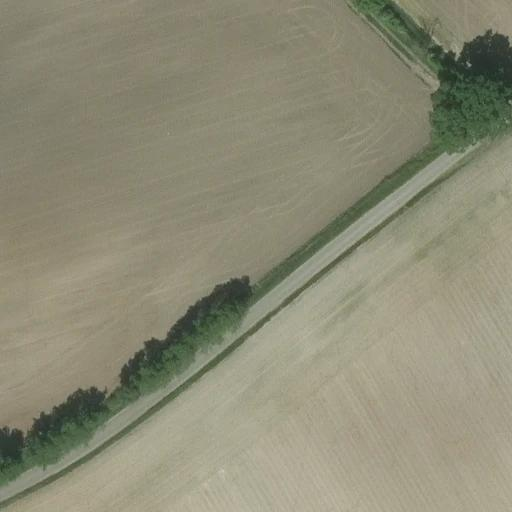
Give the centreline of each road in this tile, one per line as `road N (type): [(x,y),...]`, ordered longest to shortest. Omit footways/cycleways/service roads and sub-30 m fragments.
road 1 (unclassified): [(0,490),(98,436),(511,110)]
road 2 (track): [(355,0),(490,128)]
